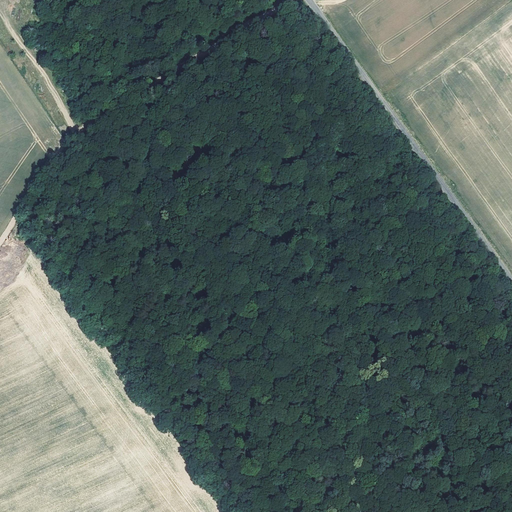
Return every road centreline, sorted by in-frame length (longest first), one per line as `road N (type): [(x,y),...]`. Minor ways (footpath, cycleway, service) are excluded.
road 1 (track): [(281,0),(69,138),(0,242)]
road 2 (tertiary): [(511,284),(308,0)]
